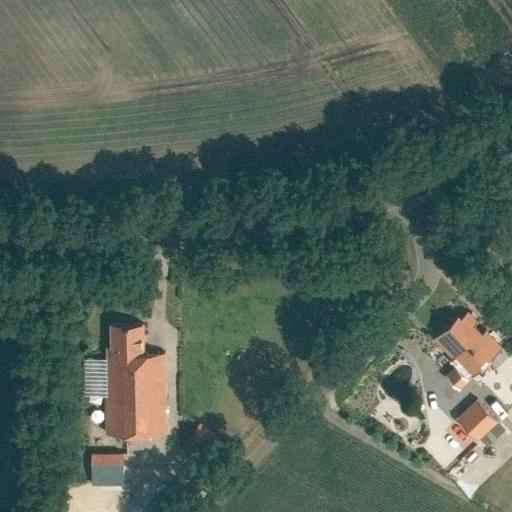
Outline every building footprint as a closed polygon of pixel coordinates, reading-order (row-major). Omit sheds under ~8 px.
[(471,376),(503,346),(486,328),(482,332),(474,323),(478,319),(468,309),(461,316),(459,313),(434,337),(451,356),(449,358),(455,365),(446,374),(460,388),(472,377),(471,376)] [(144,323),(111,324),(112,345),(108,345),(108,356),(104,356),(106,432),(167,430),(165,352),(145,352),(144,323)] [(478,438),(498,419),(477,397),(457,416),(478,438)] [(201,422),(191,436),(210,449),(220,435),(201,422)] [(124,452),(93,452),(92,484),(124,484),(124,452)]
